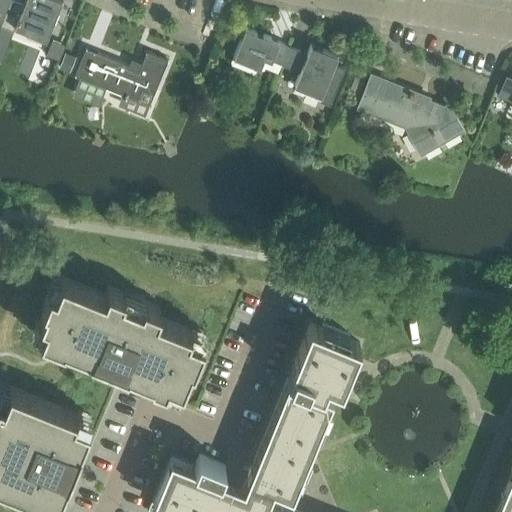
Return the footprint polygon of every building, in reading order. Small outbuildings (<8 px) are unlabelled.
[(17,0),(9,0),(0,24),(0,29),(1,26),(13,31),(15,26),(29,32),(20,54),(36,61),(60,0),(25,0),(24,3),(17,0)] [(0,0),(0,24),(9,0),(0,0)] [(281,65),(289,45),(270,38),(271,37),(245,26),(233,55),(260,66),(263,57),(281,65)] [(46,60),(71,69),(78,52),(53,42),(46,60)] [(289,45),(281,65),(299,72),(294,84),(320,94),(318,100),(330,105),(345,68),(334,63),(337,54),(310,43),(306,52),(289,45)] [(85,48),(75,74),(80,76),(73,94),(99,105),(106,87),(138,99),(142,89),(154,94),(168,60),(146,51),(138,69),(85,48)] [(511,75),(505,73),(497,94),(511,100),(511,75)] [(361,93),(366,78),(357,74),(351,90),(361,93)] [(371,76),(359,105),(408,124),(407,127),(420,150),(461,128),(447,104),(444,106),(412,94),(413,92),(371,76)] [(45,307),(40,319),(46,321),(40,336),(63,345),(64,344),(93,355),(97,346),(113,352),(111,358),(124,363),(123,368),(151,379),(150,381),(165,386),(167,381),(182,387),(190,366),(193,366),(203,341),(188,335),(191,329),(157,315),(160,307),(143,300),(142,305),(122,297),(124,293),(108,286),(104,294),(61,277),(55,291),(50,289),(43,306),(45,307)] [(225,464),(199,454),(194,465),(170,455),(153,501),(180,511),(511,511),(511,466),(493,511),(309,511),(269,495),(273,486),(292,494),(332,395),(323,391),(327,381),(342,387),(360,342),(310,322),(243,485),(235,481),(220,476),(225,464)] [(0,399),(0,482),(41,499),(44,493),(58,499),(68,475),(66,474),(70,464),(64,462),(71,446),(79,449),(89,425),(74,419),(76,413),(10,386),(4,401),(0,399)]
